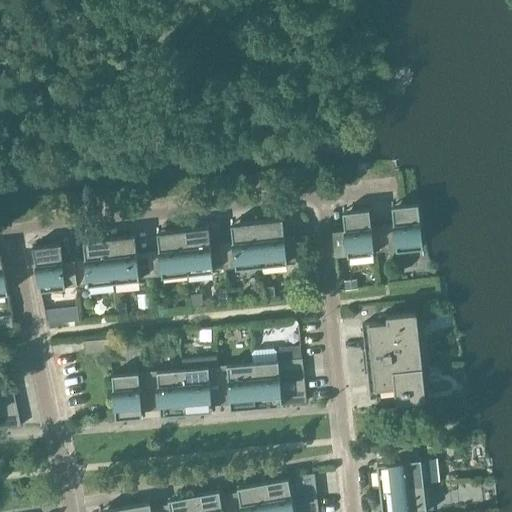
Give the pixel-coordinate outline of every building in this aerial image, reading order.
[(393,223),(382,224),(385,250),(396,248),(396,249),(423,246),(418,202),(400,204),(401,209),(392,210),(393,223)] [(385,250),(382,224),(371,225),(369,208),(351,210),(352,215),(343,216),(344,229),(333,230),(336,255),(347,254),(347,255),(374,252),(374,251),(385,250)] [(274,219),(256,221),(261,264),(287,262),(287,261),(298,259),(296,234),(284,235),(283,222),(274,224),(274,219)] [(233,241),(222,242),(224,268),(236,267),(261,264),(256,221),(239,223),(240,227),(231,228),(233,241)] [(200,227),(183,229),(188,273),(213,270),(213,269),(224,268),(222,242),(210,243),(209,231),(200,232),(200,227)] [(159,249),(148,251),(151,276),(162,275),(162,276),(188,273),(183,229),(166,231),(166,236),(157,237),(159,249)] [(126,235),(109,237),(114,281),(139,278),(139,277),(151,276),(148,251),(136,252),(135,239),(126,240),(126,235)] [(85,258),(74,259),(77,284),(88,283),(88,284),(114,281),(109,237),(92,239),(92,244),(84,245),(85,258)] [(77,284),(74,259),(63,260),(61,247),(52,248),(52,244),(32,246),(41,289),(66,286),(65,286),(77,284)] [(0,293),(8,293),(0,251),(0,293)] [(275,295),(274,285),(264,286),(265,296),(275,295)] [(116,303),(118,315),(128,314),(126,302),(116,303)] [(362,323),(365,348),(426,341),(421,322),(417,322),(415,312),(388,315),(388,313),(386,313),(387,315),(381,316),(381,321),(362,323)] [(0,315),(0,325),(13,324),(11,314),(0,315)] [(84,340),(85,353),(110,350),(109,337),(84,340)] [(368,372),(368,373),(429,366),(429,365),(426,342),(426,341),(365,348),(366,358),(363,358),(365,373),(366,373),(366,372),(368,372)] [(280,347),(281,359),(302,358),(300,345),(280,347)] [(252,353),(252,362),(256,406),(273,404),(273,399),(281,399),(281,402),(280,402),(280,404),(282,403),(282,402),(281,392),(280,381),(279,371),(278,360),(278,359),(277,360),(277,350),(273,348),(255,349),(252,353)] [(203,405),(221,404),(217,365),(216,353),(213,355),(185,357),(182,356),(183,368),(186,412),(203,410),(203,405)] [(280,360),(278,360),(279,371),(303,368),(302,357),(302,358),(281,359),(280,359),(280,360)] [(252,362),(217,365),(221,404),(239,402),(239,407),(256,406),(252,362)] [(368,373),(370,397),(389,396),(390,401),(396,400),(396,402),(397,402),(397,400),(425,397),(423,386),(428,386),(429,366),(368,373)] [(183,368),(148,370),(151,410),(169,408),(169,413),(186,412),(183,368)] [(303,368),(279,371),(280,381),(304,379),(303,368)] [(151,410),(148,370),(112,374),(115,418),(133,416),(133,411),(151,410)] [(304,379),(280,381),(281,392),(305,390),(304,379)] [(0,394),(14,393),(12,382),(0,383),(0,394)] [(281,392),(282,402),(283,402),(283,403),(307,401),(305,390),(281,392)] [(0,404),(17,404),(14,393),(0,394),(0,404)] [(0,415),(19,414),(17,404),(0,404),(0,415)] [(0,415),(0,427),(21,425),(19,414),(0,415)] [(378,471),(380,488),(432,482),(429,456),(420,457),(419,446),(394,449),(395,460),(382,462),(383,470),(378,471)] [(290,478),(288,478),(290,488),(316,483),(314,472),(290,477),(290,478)] [(280,478),(263,481),(268,511),(294,511),(294,509),(292,498),(290,488),(288,478),(288,477),(287,477),(287,478),(288,478),(289,482),(280,483),(280,478)] [(247,489),(229,492),(232,511),(268,511),(263,481),(246,484),(247,489)] [(397,511),(401,511),(400,511),(426,511),(426,509),(435,508),(432,482),(380,488),(382,505),(387,504),(387,511),(397,511)] [(317,494),(316,483),(290,488),(292,498),(317,494)] [(211,491),(194,493),(196,511),(232,511),(229,492),(211,495),(211,491)] [(178,501),(160,504),(161,511),(196,511),(194,493),(177,496),(178,501)] [(318,505),(317,494),(292,498),(294,509),(318,505)] [(141,503),(125,506),(125,511),(161,511),(160,504),(142,508),(141,503)]
